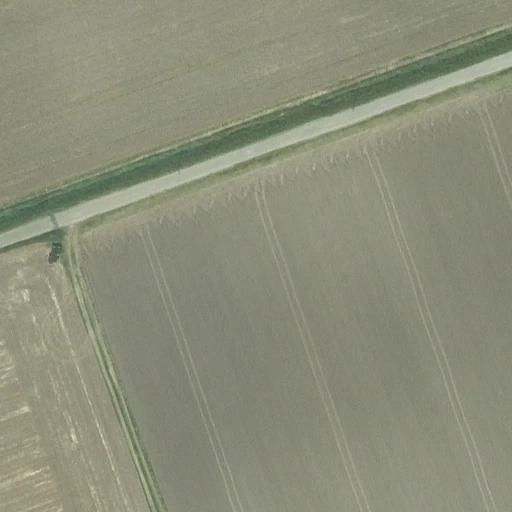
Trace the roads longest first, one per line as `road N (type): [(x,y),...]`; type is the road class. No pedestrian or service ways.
road 1 (track): [(0,243),(511,61)]
road 2 (track): [(54,224),(161,511)]
